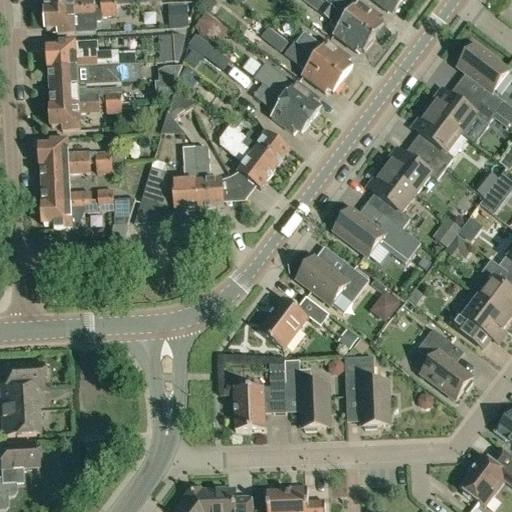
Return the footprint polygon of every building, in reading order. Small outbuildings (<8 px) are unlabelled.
[(45,0),(46,11),(95,8),(102,8),(101,0),(45,0)] [(330,26),(338,32),(333,38),(356,55),(359,50),(364,54),(374,41),(347,19),(321,0),(300,0),(332,23),(330,26)] [(321,0),(347,19),(374,41),(383,28),(379,25),(382,20),(355,0),(321,0)] [(368,0),(387,14),(390,9),(395,13),(405,0),(368,0)] [(117,7),(102,8),(102,18),(118,17),(117,7)] [(97,34),(96,22),(102,22),(102,20),(103,20),(102,18),(102,8),(95,8),(46,11),(45,11),(46,33),(57,33),(57,37),(75,36),(75,35),(97,34)] [(229,33),(206,15),(195,30),(217,47),(229,33)] [(294,44),(343,82),(352,70),(347,66),(351,61),(328,45),(325,49),(303,33),(294,44)] [(180,36),(174,37),(175,63),(180,63),(186,38),(180,36)] [(231,63),(196,37),(189,47),(190,48),(188,50),(192,53),(184,63),(195,71),(204,58),(224,72),(231,63)] [(47,50),(48,71),(49,71),(98,68),(121,66),(120,51),(99,53),(99,42),(58,44),(58,49),(47,50)] [(284,57),(306,74),(302,79),(324,96),(328,92),(333,95),(343,82),(294,44),(286,56),(284,57)] [(477,102),(496,116),(496,115),(511,127),(511,110),(492,95),(509,73),(475,47),(467,58),(464,56),(457,66),(459,67),(458,70),(466,76),(458,87),(477,102)] [(136,52),(120,52),(121,65),(137,64),(136,52)] [(98,68),(49,71),(50,90),(79,88),(87,87),(122,85),(121,66),(98,68)] [(182,68),(165,69),(159,72),(159,83),(177,82),(182,68)] [(200,80),(186,69),(178,80),(177,82),(176,85),(189,94),(200,80)] [(263,85),(312,123),(321,110),(316,106),(320,102),(297,85),(294,90),(272,74),(263,85)] [(173,96),(176,85),(177,82),(155,84),(156,97),(173,96)] [(254,98),(276,114),(271,120),(294,137),(297,132),(302,136),(312,123),(263,85),(254,98)] [(79,88),(50,90),(51,107),(99,105),(106,104),(106,96),(121,94),(120,89),(88,91),(87,87),(79,88)] [(496,116),(477,102),(458,87),(450,97),(446,94),(431,114),(461,136),(476,117),(488,126),(496,116)] [(174,122),(189,111),(176,90),(169,116),(174,122)] [(189,111),(198,106),(176,90),(189,111)] [(106,104),(121,104),(121,94),(106,96),(106,104)] [(121,104),(106,104),(107,115),(122,114),(121,104)] [(99,105),(51,107),(50,107),(51,129),(62,128),(62,134),(81,132),(80,116),(100,114),(99,105)] [(413,147),(445,171),(454,160),(447,155),(461,136),(431,114),(416,134),(420,136),(413,147)] [(225,134),(275,171),(290,152),(268,135),(263,142),(251,133),(246,141),(229,128),(225,134)] [(220,147),(245,165),(238,175),(260,191),(275,171),(225,134),(221,140),(224,142),(220,147)] [(40,168),(41,168),(90,166),(89,155),(68,156),(67,141),(50,142),(50,147),(40,147),(40,168)] [(437,183),(445,171),(413,147),(405,157),(401,154),(386,173),(416,196),(430,177),(437,183)] [(199,211),(198,183),(195,149),(183,150),(185,183),(173,184),(175,213),(199,211)] [(203,149),(195,149),(198,183),(199,211),(224,210),(222,181),(211,182),(209,151),(206,149),(203,149)] [(126,154),(111,154),(96,155),(97,165),(112,164),(126,164),(126,154)] [(154,162),(143,200),(169,208),(166,165),(154,162)] [(112,164),(97,165),(97,176),(113,175),(112,164)] [(42,187),(70,186),(70,176),(90,174),(90,166),(41,168),(42,187)] [(402,215),(416,196),(386,173),(371,193),(375,196),(367,206),(406,235),(402,232),(410,221),(402,215)] [(511,187),(501,179),(479,208),(491,217),(511,189),(511,187)] [(480,185),(474,193),(484,201),(490,193),(480,185)] [(70,186),(42,187),(43,205),(92,203),(91,195),(70,196),(70,186)] [(113,192),(98,193),(99,203),(114,202),(113,192)] [(115,212),(114,212),(115,228),(128,227),(136,201),(114,202),(115,212)] [(92,203),(43,205),(42,205),(43,228),(54,227),(55,231),(72,230),(77,230),(84,215),(100,213),(99,203),(92,203)] [(390,255),(406,235),(367,206),(359,217),(351,211),(349,213),(347,211),(339,221),(342,223),(334,234),(368,260),(378,246),(390,255)] [(452,225),(438,243),(447,250),(461,232),(452,225)] [(499,268),(511,278),(511,244),(504,256),(507,258),(499,268)] [(305,271),(297,282),(331,308),(341,295),(354,304),(369,284),(347,267),(338,278),(314,259),(312,262),(310,260),(302,269),(305,271)] [(426,273),(431,266),(424,261),(419,268),(426,273)] [(471,294),(509,323),(511,319),(511,278),(499,268),(491,262),(482,275),(484,277),(471,294)] [(457,313),(461,315),(452,327),(483,350),(491,340),(495,343),(509,323),(471,294),(457,313)] [(298,311),(283,300),(258,333),(283,353),(309,320),(321,329),(329,317),(306,299),(298,311)] [(432,363),(421,377),(456,403),(464,392),(466,394),(474,384),(471,383),(473,380),(450,363),(459,352),(433,332),(418,352),(432,363)] [(373,359),(345,361),(347,399),(361,398),(362,429),(365,429),(365,432),(377,431),(377,428),(390,428),(388,384),(374,385),(373,359)] [(285,364),(286,385),(286,402),(300,401),(302,431),(305,431),(305,434),(317,434),(317,431),(330,430),(329,387),(311,388),(311,372),(300,373),(299,363),(285,364)] [(0,392),(43,390),(42,367),(0,369),(0,378),(4,378),(5,392),(0,392)] [(286,402),(286,385),(270,386),(271,389),(234,391),(234,395),(232,396),(232,402),(234,403),(236,434),(266,433),(265,416),(287,415),(286,402)] [(0,392),(0,411),(0,415),(38,413),(37,392),(43,391),(43,390),(0,392)] [(2,439),(14,438),(31,437),(39,437),(38,413),(0,415),(2,439)] [(504,420),(494,434),(506,443),(507,442),(511,445),(511,416),(507,422),(504,420)] [(36,447),(32,447),(15,448),(0,449),(0,472),(1,473),(1,480),(0,480),(0,511),(4,511),(7,509),(7,500),(13,499),(16,495),(16,486),(23,486),(22,472),(37,471),(36,447)] [(471,499),(481,507),(490,496),(493,498),(508,479),(511,481),(511,458),(502,451),(492,465),(481,456),(473,467),(476,469),(460,491),(463,493),(463,496),(468,500),(471,499)] [(284,494),(267,494),(267,511),(325,511),(325,504),(308,504),(308,489),(291,490),(291,492),(284,493),(284,494)] [(201,493),(200,491),(185,499),(186,501),(178,511),(253,511),(253,501),(235,501),(235,492),(201,493)]
